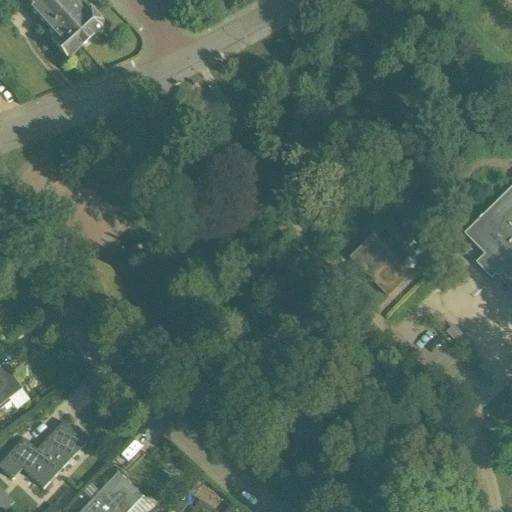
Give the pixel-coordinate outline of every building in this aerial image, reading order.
[(75,30),(46,0),(35,0),(28,6),(53,34),(50,37),(50,40),(52,42),(50,43),(66,60),(81,47),(70,35),(75,30)] [(46,0),(75,30),(70,35),(81,47),(100,29),(100,22),(90,10),(89,10),(80,0),(46,0)] [(511,189),(465,236),(485,256),(476,264),(491,280),(500,272),(511,283),(511,189)] [(393,231),(409,231),(409,220),(394,220),(393,231)] [(369,278),(388,297),(410,276),(409,275),(407,277),(390,260),(392,257),(373,238),(351,259),(352,260),(355,258),(372,275),(369,278)] [(110,302),(117,293),(115,282),(106,275),(95,277),(88,287),(90,298),(99,304),(110,302)] [(127,320),(124,314),(120,306),(103,313),(110,328),(127,320)] [(3,367),(0,369),(0,409),(22,392),(3,367)] [(64,423),(38,451),(26,439),(0,465),(0,467),(13,481),(23,471),(43,490),(86,445),(64,423)] [(118,475),(82,511),(129,511),(143,498),(118,475)]
